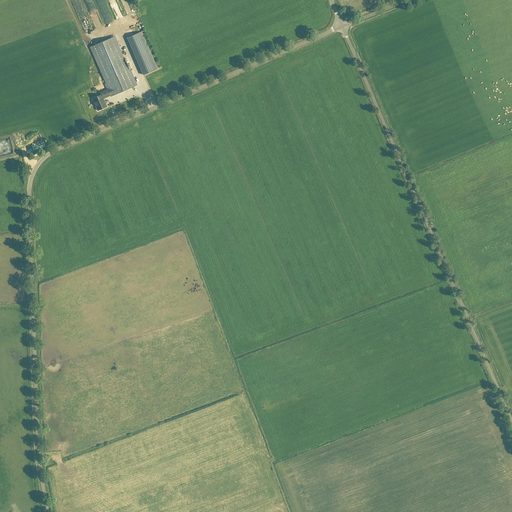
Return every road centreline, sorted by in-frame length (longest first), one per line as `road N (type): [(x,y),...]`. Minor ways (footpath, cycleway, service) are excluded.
road 1 (unclassified): [(47,511),(33,327),(33,171),(60,147),(341,26)]
road 2 (unclassified): [(511,420),(341,26)]
